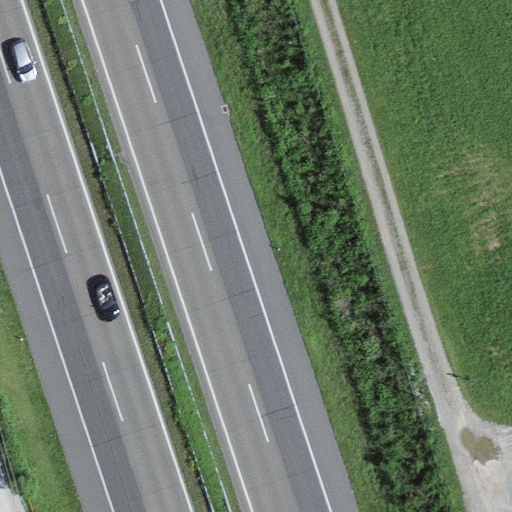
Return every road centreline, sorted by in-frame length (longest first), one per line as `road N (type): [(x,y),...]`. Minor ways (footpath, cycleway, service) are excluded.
road 1 (motorway): [(291,511),(121,0)]
road 2 (track): [(322,0),(447,401),(479,464),(509,494)]
road 3 (motorway): [(0,53),(152,511)]
